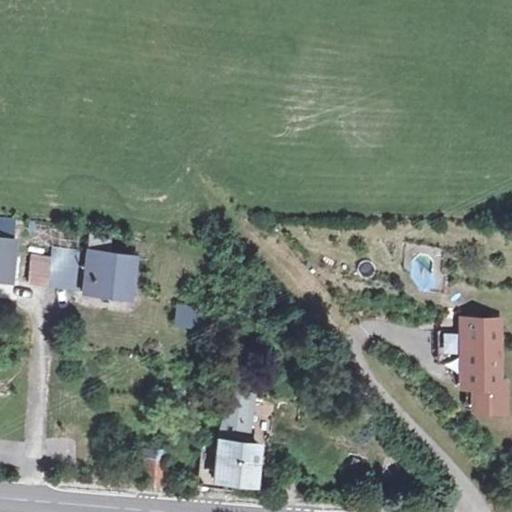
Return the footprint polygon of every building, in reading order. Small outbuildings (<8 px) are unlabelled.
[(0,280),(10,282),(18,221),(0,218),(0,280)] [(122,234),(99,232),(97,253),(120,255),(122,234)] [(59,260),(46,259),(44,287),(80,291),(84,251),(60,249),(59,260)] [(97,253),(84,251),(80,291),(92,293),(97,253)] [(120,255),(97,253),(92,293),(134,297),(139,257),(120,255)] [(191,329),(195,305),(176,302),(172,326),(191,329)] [(451,355),(444,355),(444,391),(454,391),(487,391),(487,388),(487,325),(451,324),(451,340),(451,355)] [(451,355),(451,340),(425,340),(425,371),(432,371),(444,391),(444,355),(451,355)] [(487,391),(454,391),(454,413),(493,414),(494,388),(487,388),(487,391)] [(210,435),(210,438),(206,474),(244,478),(246,460),(248,441),(237,440),(245,393),(223,389),(210,435)] [(190,480),(205,482),(206,474),(210,438),(210,435),(195,434),(190,480)] [(155,458),(138,457),(136,482),(154,483),(155,458)] [(252,461),(246,460),(244,478),(243,486),(249,486),(252,461)] [(244,478),(206,474),(205,482),(243,486),(244,478)]
